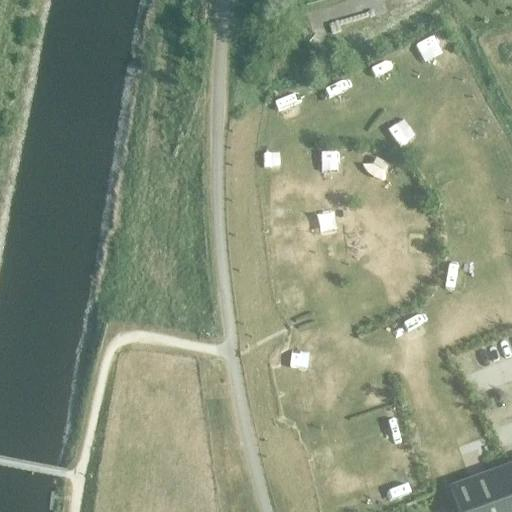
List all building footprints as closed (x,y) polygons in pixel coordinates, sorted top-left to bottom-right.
[(399,57),(408,74),(427,65),(419,48),(399,57)] [(380,72),(365,75),(369,91),(384,88),(380,72)] [(285,120),(303,112),(294,91),(276,99),(285,120)] [(260,167),(289,167),(289,146),(260,146),(260,167)] [(330,183),(345,184),(347,153),(331,152),(330,183)] [(379,180),(385,163),(365,156),(359,172),(379,180)] [(410,180),(400,186),(413,208),(423,203),(410,180)] [(299,218),(299,200),(266,200),(266,218),(299,218)] [(445,215),(446,231),(467,230),(466,214),(445,215)] [(403,231),(405,250),(429,248),(427,229),(403,231)] [(274,249),(274,260),(297,261),(297,250),(274,249)] [(469,262),(446,261),(445,283),(467,284),(469,262)] [(300,276),(278,281),(281,297),(303,292),(300,276)] [(292,379),(318,363),(307,345),(281,360),(292,379)] [(357,383),(360,403),(381,400),(378,380),(357,383)] [(318,399),(310,385),(293,394),(302,408),(318,399)] [(390,413),(371,421),(379,441),(398,433),(390,413)] [(312,459),(332,458),(331,439),(310,441),(312,459)] [(511,511),(511,468),(450,491),(457,511),(511,511)] [(361,476),(369,495),(384,489),(376,470),(361,476)] [(332,484),(342,511),(357,505),(347,479),(332,484)]
